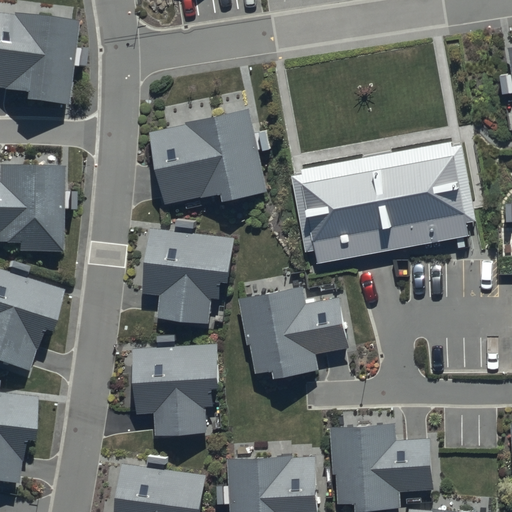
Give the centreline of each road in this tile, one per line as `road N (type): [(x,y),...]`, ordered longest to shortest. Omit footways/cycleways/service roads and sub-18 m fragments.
road 1 (residential): [(120,136),(72,511)]
road 2 (residential): [(487,0),(123,56)]
road 3 (residential): [(511,393),(308,395)]
road 4 (residential): [(120,136),(0,129)]
